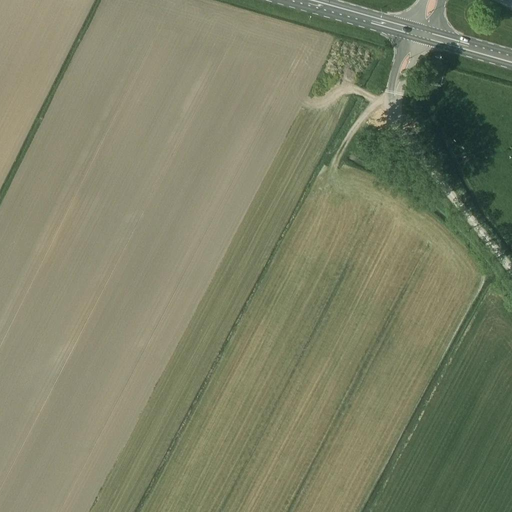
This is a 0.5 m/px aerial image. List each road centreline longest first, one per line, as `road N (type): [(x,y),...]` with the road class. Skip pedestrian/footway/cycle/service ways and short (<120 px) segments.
road 1 (unclassified): [(511,266),(400,123),(393,96)]
road 2 (primary): [(277,0),(404,36)]
